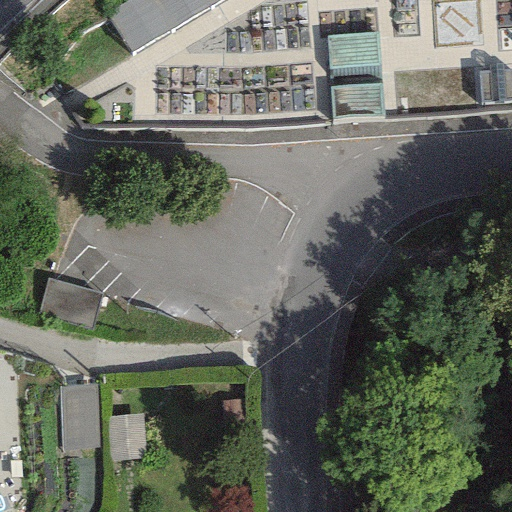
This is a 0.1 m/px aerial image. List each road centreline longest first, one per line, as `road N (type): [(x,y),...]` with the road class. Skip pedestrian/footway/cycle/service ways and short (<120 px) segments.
road 1 (unclassified): [(0,131),(63,156),(270,185),(344,216)]
road 2 (tertiary): [(344,216),(321,236),(300,300),(292,377),(299,511)]
road 3 (unknown): [(0,361),(297,406)]
road 4 (track): [(511,262),(402,269),(363,252),(344,216)]
road 5 (tertiary): [(500,178),(398,188),(344,216)]
